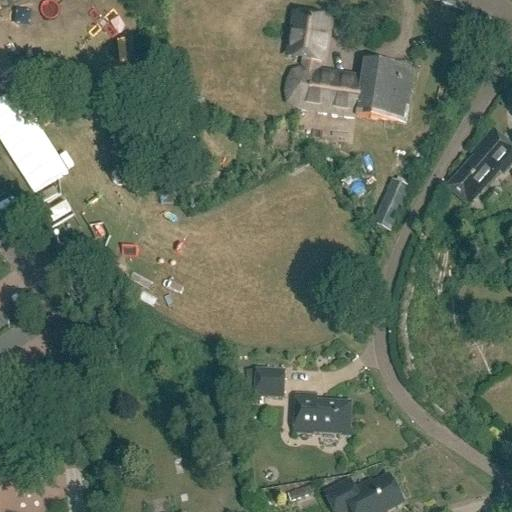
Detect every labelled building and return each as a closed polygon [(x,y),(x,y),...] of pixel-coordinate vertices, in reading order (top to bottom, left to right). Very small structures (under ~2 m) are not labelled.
[(321,61),(326,24),(309,21),(310,17),(294,15),(292,31),(296,32),(292,57),(306,59),(304,71),(303,71),(297,109),(357,118),(356,120),(405,127),(414,70),(365,63),(362,80),(317,73),(319,61),(321,61)] [(502,175),(511,164),(511,149),(494,133),(472,157),(476,160),(448,190),(468,206),(499,173),(502,175)] [(389,186),(371,224),(391,233),(409,195),(389,186)] [(285,371),(255,370),(254,399),(284,400),(285,371)] [(350,437),(352,406),(316,404),(316,397),(296,396),(294,434),(350,437)] [(391,511),(404,506),(389,477),(373,486),(371,483),(355,491),(350,482),(325,495),(333,511),(391,511)]
